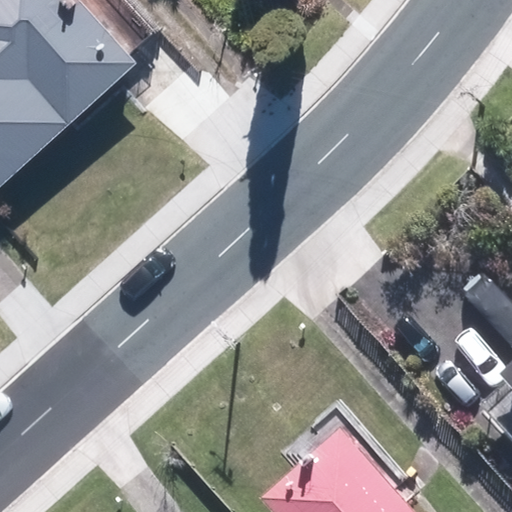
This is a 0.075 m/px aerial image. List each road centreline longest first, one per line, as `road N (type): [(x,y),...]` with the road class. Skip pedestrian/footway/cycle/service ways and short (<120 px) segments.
road 1 (residential): [(460,0),(401,75),(269,207),(0,452)]
road 2 (unknown): [(218,177),(227,0)]
